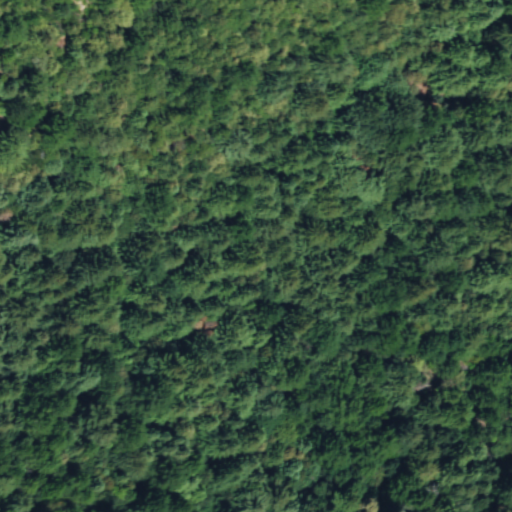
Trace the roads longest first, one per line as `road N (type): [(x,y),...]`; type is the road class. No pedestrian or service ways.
road 1 (residential): [(511,182),(460,301),(328,467),(96,497)]
road 2 (residential): [(511,421),(496,411),(455,480),(381,402)]
